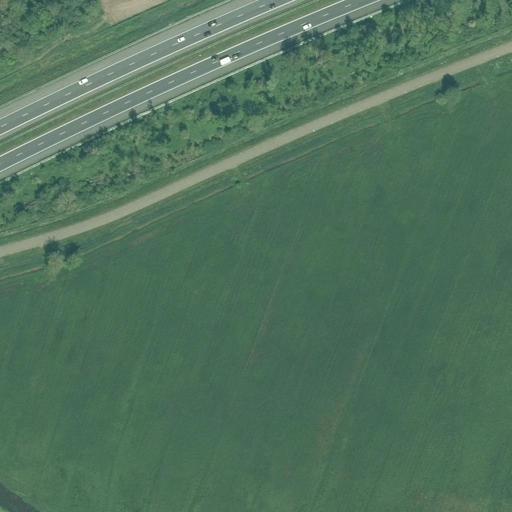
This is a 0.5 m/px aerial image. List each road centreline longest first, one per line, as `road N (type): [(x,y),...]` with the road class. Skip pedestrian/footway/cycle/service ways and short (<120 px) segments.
road 1 (unclassified): [(0,251),(83,226),(511,46)]
road 2 (motorway): [(0,165),(364,0)]
road 3 (motorway): [(277,0),(0,128)]
